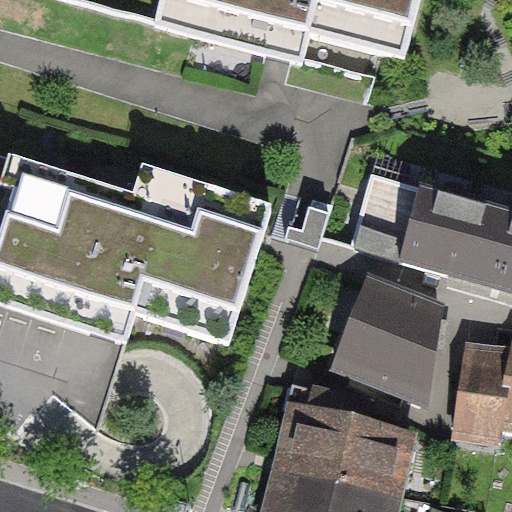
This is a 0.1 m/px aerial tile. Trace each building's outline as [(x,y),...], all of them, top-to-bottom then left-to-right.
[(166,0),(159,25),(304,63),(312,32),(405,56),(419,0),(166,0)] [(137,187),(11,146),(2,174),(19,180),(0,240),(0,288),(129,331),(139,299),(233,330),(277,193),(149,152),(137,187)] [(511,190),(411,160),(384,248),(511,286),(511,190)] [(464,315),(367,283),(338,369),(435,402),(464,315)] [(511,383),(503,426),(511,428),(511,383)] [(420,511),(434,447),(302,419),(281,511),(420,511)]
